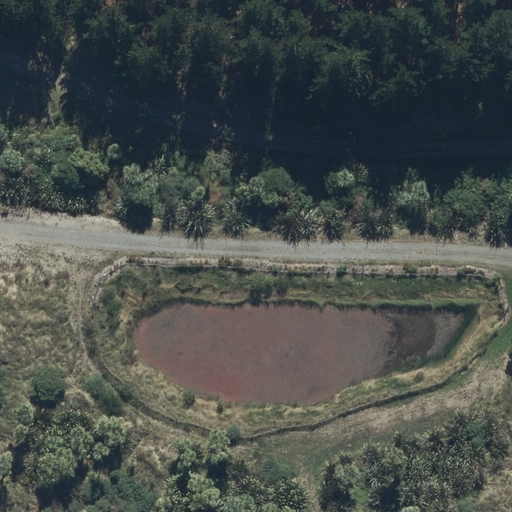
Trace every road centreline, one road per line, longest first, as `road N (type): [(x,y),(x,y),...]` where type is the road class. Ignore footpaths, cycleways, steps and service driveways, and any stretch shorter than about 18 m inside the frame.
road 1 (track): [(511,141),(391,150),(270,136),(150,111),(0,53)]
road 2 (track): [(0,214),(181,238),(421,245),(511,257)]
